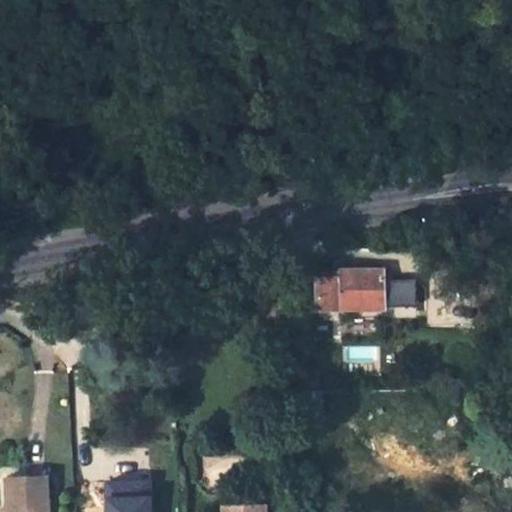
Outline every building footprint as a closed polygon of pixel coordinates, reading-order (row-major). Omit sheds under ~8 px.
[(346,269),(346,260),(335,260),(335,275),(342,275),(342,269),(346,269)] [(386,285),(386,268),(346,269),(342,269),(342,275),(335,275),(316,276),(317,311),(386,310),(386,309),(417,308),(416,284),(386,285)] [(317,389),(316,370),(296,371),(297,390),(317,389)] [(298,415),(312,414),(311,392),(297,392),(298,415)] [(49,511),(47,472),(7,475),(9,508),(9,511),(49,511)]
